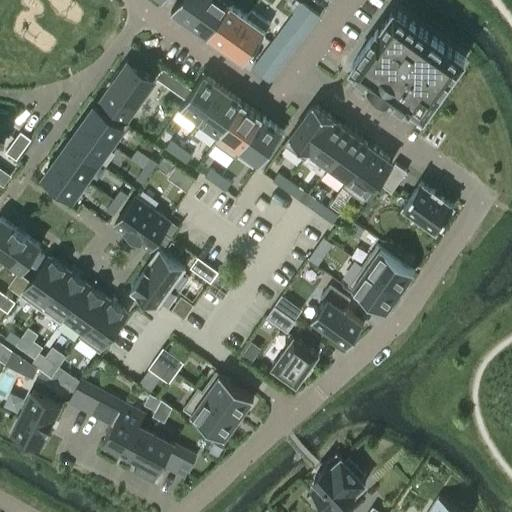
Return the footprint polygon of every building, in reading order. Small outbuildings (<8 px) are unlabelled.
[(190,22),(206,0),(178,0),(172,9),(190,22)] [(233,0),(206,0),(190,22),(208,35),(230,3),(231,4),(233,0)] [(269,81),(320,15),(303,2),(252,68),(269,81)] [(208,35),(225,48),(248,16),(247,15),(231,4),(230,3),(208,35)] [(424,115),(465,58),(394,8),(378,30),(377,29),(351,65),(369,78),(368,79),(391,95),(392,94),(410,107),(411,105),(424,115)] [(251,9),(247,15),(248,16),(225,48),(244,61),(271,23),(251,9)] [(103,97),(127,115),(154,78),(129,60),(103,97)] [(200,121),(224,88),(203,73),(180,106),(200,120),(200,121)] [(184,100),(190,91),(176,82),(170,91),(184,100)] [(197,124),(216,138),(217,139),(243,102),(224,88),(200,121),(200,120),(197,124)] [(263,115),(243,102),(217,139),(216,138),(214,142),(235,157),(240,149),(239,149),(263,115)] [(333,118),(334,119),(335,117),(313,102),(284,143),(305,159),(310,151),(310,150),(333,118)] [(81,122),(111,143),(124,125),(94,104),(81,122)] [(239,149),(240,149),(260,163),(283,130),(263,115),(239,149)] [(329,164),(352,132),(334,119),(333,118),(310,150),(310,151),(328,164),(329,164)] [(81,122),(69,140),(99,161),(111,143),(81,122)] [(31,138),(20,131),(6,151),(16,159),(31,138)] [(325,168),(345,182),(346,182),(372,146),(352,132),(329,164),(328,164),(325,168)] [(86,179),(99,161),(69,140),(56,158),(86,179)] [(176,154),(181,147),(171,140),(166,147),(176,154)] [(392,161),(372,146),(346,182),(345,182),(342,185),(363,201),(392,161)] [(181,147),(176,154),(187,162),(192,154),(181,147)] [(164,155),(157,165),(167,172),(174,162),(164,155)] [(151,157),(144,167),(151,173),(158,162),(151,157)] [(73,198),(86,179),(56,158),(43,176),(73,198)] [(395,162),(380,183),(391,191),(406,170),(395,162)] [(144,183),(151,173),(144,167),(136,178),(144,183)] [(205,175),(215,182),(221,175),(210,167),(205,175)] [(283,187),(289,179),(278,172),(273,179),(283,187)] [(231,182),(221,175),(215,182),(226,189),(231,182)] [(299,187),(289,179),(283,187),(294,194),(299,187)] [(403,205),(436,229),(454,204),(442,195),(434,188),(433,189),(421,180),(403,205)] [(121,189),(114,199),(121,204),(128,194),(121,189)] [(136,194),(115,223),(150,248),(158,238),(166,244),(171,236),(163,230),(171,219),(136,194)] [(113,214),(121,204),(114,199),(106,209),(113,214)] [(312,207),(322,215),(328,207),(317,200),(312,207)] [(338,215),(328,207),(322,215),(333,222),(338,215)] [(0,252),(23,269),(41,244),(2,216),(0,218),(0,252)] [(349,228),(359,235),(364,228),(354,221),(349,228)] [(377,243),(363,263),(400,290),(415,270),(377,243)] [(131,288),(157,306),(185,267),(159,249),(131,288)] [(41,308),(69,268),(49,254),(21,294),(41,308)] [(198,256),(190,267),(211,281),(218,271),(198,256)] [(400,290),(363,263),(348,284),(386,311),(400,290)] [(69,268),(41,308),(61,323),(64,319),(63,318),(89,282),(69,268)] [(83,332),(108,296),(89,282),(63,318),(64,319),(82,332),(83,332)] [(344,341),(348,344),(364,321),(343,307),(350,297),(330,282),(323,293),(327,295),(311,317),(335,334),(333,337),(342,343),(344,341)] [(0,290),(0,306),(7,312),(15,301),(0,290)] [(79,335),(100,351),(129,311),(108,296),(83,332),(82,332),(79,335)] [(267,316),(287,330),(295,319),(274,305),(267,316)] [(15,345),(21,337),(11,330),(6,338),(15,345)] [(272,365),(297,382),(305,371),(305,372),(311,363),(319,351),(294,334),(272,365)] [(21,337),(15,345),(25,351),(30,344),(21,337)] [(184,362),(163,347),(156,358),(176,372),(184,362)] [(38,367),(12,349),(5,363),(33,377),(38,367)] [(59,366),(45,356),(39,352),(32,362),(52,376),(59,366)] [(176,372),(156,358),(149,367),(168,382),(176,372)] [(52,376),(73,391),(80,379),(59,365),(52,376)] [(216,369),(202,390),(239,416),(254,396),(216,369)] [(80,379),(70,399),(81,404),(91,385),(80,379)] [(239,416),(202,390),(198,387),(183,407),(225,437),(239,416)] [(34,389),(12,431),(39,445),(46,431),(47,432),(54,416),(54,415),(60,402),(34,389)] [(112,397),(103,416),(113,422),(104,439),(132,454),(146,428),(143,426),(148,417),(112,397)] [(162,398),(153,414),(165,420),(173,406),(162,398)] [(146,428),(132,454),(139,458),(134,469),(154,479),(163,462),(185,474),(195,454),(146,428)] [(321,483),(312,491),(331,511),(366,481),(341,455),(329,466),(327,465),(314,476),(321,483)] [(439,496),(428,511),(463,511),(464,511),(462,509),(461,510),(439,496)]
